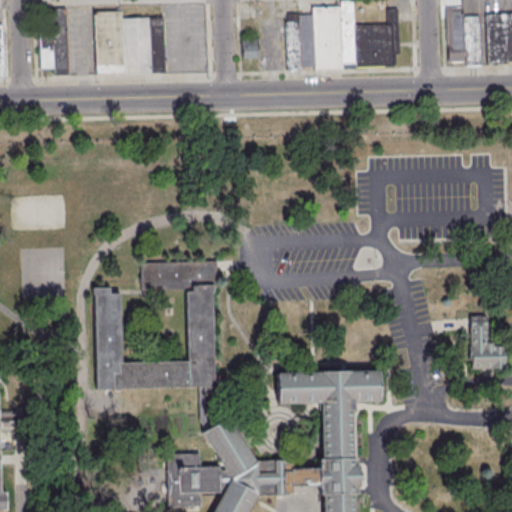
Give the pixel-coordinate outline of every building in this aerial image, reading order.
[(397,9),(387,10),(387,23),(354,24),(353,4),(312,6),(314,69),(394,67),(393,56),(398,56),(397,9)] [(66,8),(38,8),(40,68),(53,68),(53,75),(68,74),(66,8)] [(480,15),(463,16),(463,9),(445,10),(447,54),(465,53),(465,63),(482,62),(480,15)] [(98,11),(125,10),(125,18),(166,16),(167,74),(100,75),(98,11)] [(511,12),(486,13),(488,63),(511,62),(511,12)] [(299,13),(284,13),(284,69),(299,69),(299,13)] [(243,36),(243,58),(257,58),(257,36),(243,36)] [(93,289),(96,390),(197,387),(198,418),(204,428),(209,425),(204,417),(203,394),(211,394),(211,381),(214,380),(212,285),(218,285),(217,262),(140,264),(141,291),(186,290),(188,362),(123,364),(121,294),(110,295),(110,289),(93,289)] [(469,370),(469,348),(470,348),(470,316),(487,316),(488,329),(486,329),(486,344),(492,344),(492,347),(505,347),(505,369),(469,370)] [(168,508),(200,507),(199,495),(222,494),(212,511),(247,511),(256,497),(291,496),(291,486),(319,485),(319,496),(322,496),(322,511),(353,511),(353,494),(357,494),(356,454),(353,454),(352,411),(354,411),(353,402),(379,402),(379,371),(276,374),(277,404),(312,404),(313,411),(319,410),(320,456),(320,459),(319,459),(319,469),(293,470),(293,463),(284,463),(284,461),(256,461),(226,414),(209,425),(204,428),(199,431),(222,467),(200,467),(200,454),(166,456),(168,508)]
